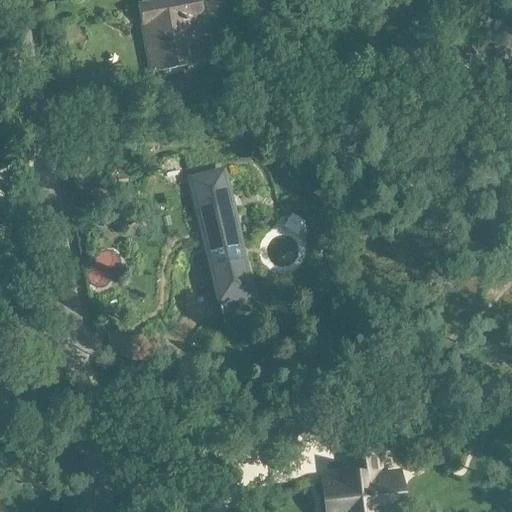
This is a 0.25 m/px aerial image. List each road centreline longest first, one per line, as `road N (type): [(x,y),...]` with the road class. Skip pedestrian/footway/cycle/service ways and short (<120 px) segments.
road 1 (residential): [(77,350),(13,0)]
road 2 (residential): [(104,511),(77,350)]
